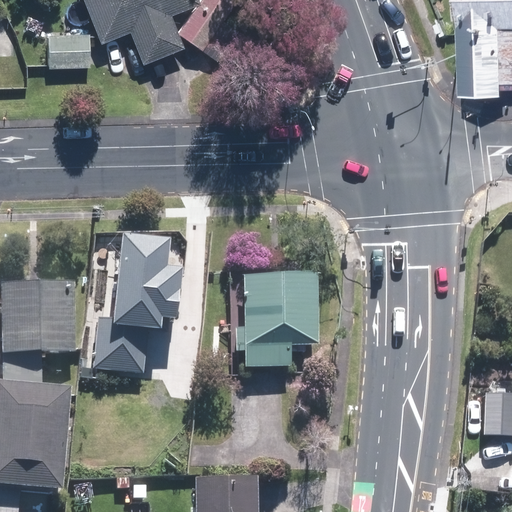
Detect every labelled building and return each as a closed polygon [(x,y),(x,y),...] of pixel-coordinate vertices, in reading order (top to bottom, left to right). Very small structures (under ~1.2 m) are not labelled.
[(84,0),(102,43),(130,32),(144,66),(184,49),(170,15),(199,4),(197,0),(84,0)] [(234,0),(201,0),(179,34),(205,51),(238,2),(234,0)] [(461,0),(466,65),(508,62),(504,0),(461,0)] [(48,36),(49,69),(90,68),(90,35),(48,36)] [(171,235),(122,231),(115,319),(99,317),(95,368),(146,372),(150,325),(161,325),(162,314),(177,315),(182,267),(168,266),(171,235)] [(317,348),(314,275),(240,278),(244,371),(289,369),(288,350),(317,348)] [(69,391),(41,388),(40,353),(75,352),(73,283),(0,285),(4,385),(0,384),(0,511),(16,511),(17,503),(0,501),(0,487),(60,493),(69,391)] [(511,438),(511,396),(484,396),(484,438),(511,438)] [(132,428),(132,438),(141,439),(139,466),(180,468),(182,430),(132,428)] [(511,492),(511,459),(467,456),(464,490),(511,494),(511,492)] [(192,481),(192,511),(255,511),(254,479),(192,481)]
